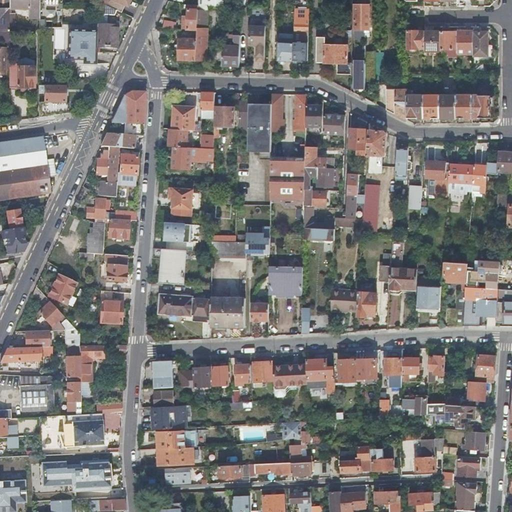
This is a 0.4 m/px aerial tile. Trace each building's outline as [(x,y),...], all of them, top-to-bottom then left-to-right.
[(9,8),(38,9),(38,0),(8,0),(9,2),(9,8)] [(38,27),(61,28),(61,0),(38,0),(38,9),(38,27)] [(115,11),(120,13),(126,0),(97,0),(97,2),(115,11)] [(196,60),(196,64),(200,64),(200,60),(206,60),(207,11),(223,11),(223,0),(198,0),(198,5),(197,29),(197,39),(196,60)] [(97,2),(97,14),(114,15),(114,14),(115,11),(97,2)] [(354,30),(364,30),(368,30),(369,4),(354,3),(354,30)] [(187,29),(197,29),(198,5),(188,4),(188,16),(187,29)] [(9,13),(9,8),(0,8),(0,7),(0,42),(4,42),(4,49),(0,49),(0,72),(4,73),(4,67),(8,67),(9,32),(9,20),(9,13)] [(293,59),(307,59),(308,12),(294,12),(293,34),(293,59)] [(114,15),(97,14),(97,25),(113,25),(114,15)] [(96,30),(96,47),(115,47),(116,25),(113,25),(97,25),(96,30)] [(265,26),(249,25),(249,45),(258,46),(258,49),(256,51),(256,61),(264,61),(265,26)] [(95,65),(96,47),(96,30),(68,30),(68,60),(78,60),(78,65),(95,65)] [(354,39),(364,39),(364,30),(354,30),(354,39)] [(424,31),(406,31),(405,48),(424,48),(424,31)] [(440,31),(424,31),(424,48),(424,51),(440,51),(440,49),(440,31)] [(450,31),(440,31),(440,49),(456,49),(456,32),(450,31)] [(456,32),(456,49),(456,53),(472,53),(473,31),(462,31),(462,32),(456,32)] [(487,31),(473,31),(472,53),(472,56),(487,56),(487,31)] [(278,60),(293,61),(293,59),(293,34),(279,33),(278,60)] [(222,46),(222,65),(239,65),(240,36),(236,36),(236,44),(237,44),(237,46),(222,46)] [(320,36),(319,61),(334,62),(334,73),(348,74),(348,62),(346,62),(347,45),(324,45),(324,36),(320,36)] [(179,59),(196,60),(197,39),(179,38),(179,59)] [(27,87),(33,87),(33,61),(17,61),(17,67),(8,67),(8,88),(27,88),(27,87)] [(353,88),(364,88),(364,69),(362,69),(362,71),(359,71),(359,66),(353,66),(353,88)] [(64,86),(38,85),(38,93),(43,93),(43,101),(56,103),(64,103),(64,86)] [(406,88),(386,88),(386,109),(390,111),(406,119),(406,117),(406,95),(406,88)] [(105,181),(115,181),(117,147),(132,148),(133,135),(141,136),(141,128),(142,124),(143,92),(130,91),(122,95),(110,122),(123,123),(122,134),(105,133),(99,146),(107,146),(106,152),(106,159),(105,174),(105,181)] [(202,91),(202,100),(201,117),(214,117),(215,105),(215,92),(202,91)] [(249,128),(249,102),(249,92),(241,92),(241,100),(240,100),(240,128),(245,128),(249,128)] [(272,103),(271,128),(283,128),(283,118),(282,118),(282,93),(272,93),(272,103)] [(293,129),(306,129),(306,125),(306,104),(307,94),(295,94),(295,118),(293,118),(293,129)] [(422,95),(406,95),(406,117),(422,117),(422,95)] [(438,95),(422,95),(422,117),(439,117),(438,95)] [(455,95),(438,95),(439,117),(455,117),(455,95)] [(471,95),(455,95),(455,117),(471,117),(471,95)] [(487,95),(471,95),(471,117),(487,117),(489,116),(489,96),(487,95)] [(56,115),(56,103),(43,101),(38,101),(38,117),(56,115)] [(248,150),(271,150),(271,128),(272,103),(249,102),(249,128),(248,135),(248,150)] [(56,103),(56,115),(68,113),(68,103),(64,103),(56,103)] [(306,104),(306,125),(321,125),(321,104),(306,104)] [(174,105),(173,128),(188,129),(201,129),(201,120),(198,119),(194,119),(195,106),(174,105)] [(214,135),(214,136),(218,137),(219,126),(234,126),(234,106),(215,105),(214,117),(214,135)] [(324,114),(323,133),(344,133),(345,115),(324,114)] [(356,153),(365,154),(367,128),(349,127),(348,147),(356,147),(356,153)] [(170,128),(168,145),(174,145),(187,146),(188,129),(173,128),(170,128)] [(368,128),(367,153),(383,154),(385,152),(386,132),(383,129),(368,128)] [(200,147),(214,147),(214,136),(214,135),(201,135),(200,147)] [(0,199),(49,192),(47,177),(44,160),(41,137),(0,142),(0,199)] [(187,146),(174,145),(172,167),(190,168),(191,146),(187,146)] [(317,166),(332,167),(333,158),(316,157),(312,156),(312,146),(305,145),(305,156),(305,165),(317,166)] [(450,145),(450,155),(462,156),(463,145),(450,145)] [(207,159),(214,159),(214,147),(200,147),(195,146),(194,159),(194,160),(207,161),(207,159)] [(407,148),(397,147),(396,174),(406,175),(407,148)] [(511,171),(511,151),(498,150),(498,162),(487,161),(487,165),(486,169),(486,175),(497,175),(497,170),(511,171)] [(95,174),(105,174),(106,159),(106,152),(101,152),(101,159),(96,159),(95,174)] [(119,155),(118,173),(134,174),(136,156),(119,155)] [(304,188),(305,165),(305,156),(271,155),(270,198),(304,198),(304,188)] [(52,158),(44,160),(47,177),(54,175),(52,158)] [(446,162),(446,161),(426,160),(425,176),(428,176),(427,194),(447,195),(449,162),(446,162)] [(467,163),(450,162),(448,191),(463,192),(463,189),(464,182),(473,182),(474,164),(467,163)] [(487,165),(474,164),(473,182),(472,190),(485,191),(485,187),(486,175),(486,169),(487,165)] [(317,168),(317,166),(305,165),(304,188),(309,188),(309,180),(309,175),(317,175),(316,185),(332,186),(332,168),(317,168)] [(347,172),(346,190),(346,207),(345,217),(355,217),(355,202),(363,202),(364,193),(357,193),(358,173),(347,172)] [(92,195),(114,196),(115,181),(105,181),(105,183),(104,183),(104,186),(92,186),(92,195)] [(363,202),(362,218),(362,229),(375,230),(376,230),(379,184),(365,183),(364,193),(363,202)] [(420,200),(421,185),(410,184),(409,207),(420,207),(420,205),(420,200)] [(173,197),(172,214),(191,215),(192,189),(169,187),(169,197),(173,197)] [(325,204),(325,190),(310,190),(310,188),(309,188),(304,188),(304,198),(304,204),(325,204)] [(93,218),(103,218),(104,208),(106,209),(106,200),(94,199),(93,208),(86,208),(85,217),(93,218)] [(507,222),(511,221),(511,203),(508,204),(508,210),(503,209),(502,222),(507,223),(507,222)] [(335,224),(335,222),(328,221),(328,223),(312,222),(313,206),(304,205),(303,227),(334,228),(335,224)] [(8,229),(21,228),(18,210),(5,212),(8,229)] [(114,210),(114,219),(127,220),(135,220),(135,211),(114,210)] [(355,217),(345,217),(335,216),(335,222),(335,224),(354,225),(354,229),(356,230),(356,243),(361,243),(362,229),(362,218),(355,217)] [(127,220),(114,219),(103,218),(103,221),(108,221),(107,237),(126,238),(127,220)] [(101,254),(103,222),(93,222),(92,222),(92,227),(89,227),(89,234),(87,234),(86,252),(90,253),(101,254)] [(166,248),(185,249),(192,250),(192,248),(193,240),(190,240),(191,223),(165,222),(164,239),(167,239),(166,245),(166,248)] [(270,250),(270,227),(261,226),(261,233),(247,232),(247,241),(247,250),(253,250),(253,252),(263,252),(263,250),(270,250)] [(6,254),(23,251),(28,242),(23,242),(22,235),(23,235),(22,227),(21,228),(8,229),(4,230),(1,230),(0,230),(2,238),(4,238),(5,245),(4,245),(6,254)] [(334,239),(334,228),(303,227),(303,237),(323,238),(324,241),(331,241),(332,239),(334,239)] [(390,279),(389,287),(416,288),(416,283),(416,275),(417,267),(407,267),(408,260),(401,260),(402,237),(392,236),(391,263),(390,279)] [(469,237),(468,244),(481,245),(481,238),(469,237)] [(247,250),(247,241),(236,240),(212,240),(212,256),(246,257),(247,250)] [(164,248),(153,247),(152,257),(164,258),(164,248)] [(183,283),(185,249),(166,248),(164,248),(164,258),(162,281),(183,283)] [(125,255),(103,254),(103,258),(105,259),(107,261),(107,264),(106,264),(106,266),(105,269),(105,273),(105,280),(123,281),(124,264),(124,262),(125,260),(125,258),(125,255)] [(479,270),(478,286),(489,287),(490,272),(497,272),(498,270),(500,269),(501,264),(498,263),(498,261),(475,260),(474,269),(479,270)] [(443,276),(442,280),(466,281),(467,262),(444,261),(443,276)] [(380,279),(390,279),(391,263),(381,263),(380,279)] [(301,293),(302,266),(269,266),(269,293),(277,293),(294,293),(301,293)] [(64,304),(65,303),(69,295),(74,282),(56,274),(46,296),(64,304)] [(416,275),(416,283),(425,283),(425,279),(426,275),(416,275)] [(439,308),(440,286),(418,286),(417,307),(439,308)] [(463,314),(462,325),(495,325),(495,321),(497,301),(497,296),(498,288),(489,287),(478,286),(473,286),(465,286),(465,295),(477,296),(476,314),(463,314)] [(358,290),(332,288),(331,309),(356,311),(358,290)] [(511,288),(498,288),(497,296),(511,296),(511,288)] [(376,291),(358,290),(356,311),(356,313),(358,313),(358,315),(359,316),(365,316),(366,316),(366,313),(368,314),(368,313),(375,313),(376,291)] [(108,291),(99,291),(99,300),(113,301),(113,292),(108,291)] [(210,319),(211,298),(161,294),(159,311),(192,314),(192,320),(208,321),(208,318),(210,319)] [(69,295),(65,303),(70,305),(74,297),(69,295)] [(245,297),(211,296),(211,298),(210,319),(210,325),(245,326),(246,297),(245,297)] [(113,301),(99,300),(98,322),(120,323),(121,301),(113,301)] [(511,301),(497,301),(495,321),(511,321),(511,301)] [(78,345),(78,333),(65,319),(61,323),(58,319),(61,316),(48,302),(37,312),(50,326),(50,330),(64,330),(64,346),(78,345)] [(269,308),(269,303),(252,302),(252,319),(269,319),(269,308)] [(448,311),(448,325),(462,325),(463,314),(463,312),(448,311)] [(47,330),(24,331),(24,347),(40,346),(48,346),(47,330)] [(75,377),(79,376),(78,357),(78,345),(64,346),(64,357),(65,377),(75,377)] [(88,357),(88,351),(88,345),(78,345),(78,357),(79,376),(79,379),(79,382),(87,381),(89,381),(88,357)] [(24,347),(6,348),(0,360),(0,362),(37,362),(37,354),(37,350),(40,350),(40,346),(24,347)] [(486,381),(493,382),(495,356),(478,354),(476,374),(477,374),(477,376),(472,376),(472,380),(486,381)] [(428,380),(434,380),(435,372),(443,373),(444,355),(434,355),(434,356),(429,356),(428,369),(428,380)] [(376,357),(357,358),(357,377),(376,376),(376,357)] [(401,385),(401,357),(385,357),(385,366),(382,366),(382,368),(385,368),(385,376),(389,376),(389,386),(401,385)] [(403,357),(402,381),(408,381),(408,377),(407,377),(407,372),(418,372),(418,369),(421,369),(421,365),(418,365),(418,357),(403,357)] [(335,392),(334,366),(327,367),(326,358),(306,359),(306,363),(307,379),(307,383),(307,387),(326,386),(326,392),(335,392)] [(357,377),(357,358),(339,358),(340,380),(357,380),(357,377)] [(154,361),(155,386),(173,385),(172,365),(176,365),(176,360),(154,361)] [(254,388),(262,388),(262,380),(272,379),(271,360),(253,361),(253,363),(254,380),(254,388)] [(243,380),(251,380),(251,363),(235,364),(236,383),(243,383),(243,380)] [(288,384),(307,383),(307,379),(306,363),(273,364),(274,388),(285,388),(288,384)] [(213,366),(214,384),(228,383),(227,365),(213,366)] [(189,384),(195,384),(196,385),(211,384),(209,366),(194,367),(195,369),(189,370),(189,384)] [(179,370),(180,385),(189,384),(189,370),(179,370)] [(50,376),(18,375),(20,410),(54,409),(52,376),(50,376)] [(484,399),(486,381),(472,380),(469,380),(468,397),(473,397),(473,399),(484,399)] [(79,387),(79,382),(75,381),(65,382),(65,410),(74,410),(80,409),(79,387)] [(155,391),(156,405),(174,404),(173,390),(155,391)] [(402,414),(427,413),(427,403),(427,397),(416,396),(416,398),(403,398),(402,414)] [(457,404),(457,397),(446,396),(446,402),(445,404),(457,404)] [(380,416),(388,415),(388,398),(384,398),(380,398),(380,416)] [(436,402),(427,403),(427,413),(437,413),(445,412),(445,404),(436,404),(436,402)] [(152,406),(153,428),(183,426),(182,404),(179,404),(174,404),(156,405),(152,406)] [(475,417),(475,406),(460,405),(457,404),(445,404),(445,412),(444,421),(455,421),(455,424),(464,425),(464,421),(467,421),(468,416),(475,417)] [(0,409),(0,418),(11,417),(10,409),(0,409)] [(65,446),(80,445),(84,445),(102,444),(101,412),(98,413),(80,414),(75,414),(63,415),(65,446)] [(444,422),(444,421),(445,412),(437,413),(437,422),(444,422)] [(0,434),(14,433),(13,417),(11,417),(0,418),(0,434)] [(282,437),(282,439),(293,437),(301,436),(300,420),(281,422),(282,437)] [(306,443),(322,442),(322,436),(308,437),(307,420),(305,420),(300,420),(301,436),(302,443),(304,443),(306,443)] [(157,431),(158,448),(193,446),(197,446),(196,429),(157,431)] [(196,429),(197,446),(206,445),(205,429),(196,429)] [(484,449),(485,432),(478,431),(466,430),(465,443),(463,443),(462,448),(484,449)] [(17,446),(17,436),(6,436),(6,447),(17,446)] [(442,450),(443,448),(443,437),(423,438),(422,438),(423,456),(415,456),(416,470),(435,469),(434,449),(442,450)] [(369,448),(368,440),(357,441),(358,454),(358,459),(340,459),(340,471),(359,470),(370,470),(370,469),(369,459),(369,448)] [(289,444),(290,462),(292,461),(310,461),(310,455),(300,455),(299,447),(304,447),(304,443),(302,443),(289,444)] [(193,446),(158,448),(159,464),(194,462),(193,446)] [(381,447),(369,448),(369,459),(372,458),(372,469),(391,468),(390,457),(382,457),(381,447)] [(476,466),(478,467),(479,458),(459,456),(458,474),(475,475),(476,466)] [(41,463),(42,486),(71,485),(72,491),(109,490),(106,460),(79,461),(80,465),(65,465),(64,462),(41,463)] [(256,471),(258,471),(282,470),(283,470),(284,473),(289,472),(292,472),(292,461),(290,462),(273,462),(263,463),(256,463),(256,471)] [(292,461),(292,472),(292,474),(312,473),(311,461),(310,461),(292,461)] [(249,463),(220,465),(220,476),(250,476),(249,463)] [(249,463),(250,476),(258,475),(258,471),(256,471),(256,463),(249,463)] [(200,469),(200,478),(207,478),(207,465),(197,466),(197,469),(200,469)] [(190,472),(190,466),(163,467),(156,468),(156,474),(167,474),(167,483),(191,482),(190,472)] [(0,511),(14,511),(14,502),(24,502),(24,480),(0,481),(0,511)] [(460,508),(474,509),(474,492),(476,492),(476,482),(458,482),(456,508),(460,508)] [(341,511),(341,492),(340,490),(330,490),(331,494),(331,500),(331,511),(341,511)] [(375,491),(376,504),(379,504),(379,501),(385,501),(386,505),(390,505),(390,510),(399,509),(398,490),(375,491)] [(251,497),(251,491),(245,491),(245,494),(234,494),(234,500),(233,500),(233,511),(232,511),(245,511),(246,511),(251,511),(251,497)] [(291,501),(298,501),(298,504),(298,505),(301,505),(301,511),(311,511),(311,501),(311,500),(311,491),(299,491),(294,491),(290,491),(291,501)] [(357,503),(357,507),(366,506),(365,491),(341,492),(341,511),(352,511),(352,503),(357,503)] [(423,510),(428,510),(433,509),(433,504),(432,491),(409,492),(410,504),(414,503),(414,506),(418,506),(418,510),(423,510)] [(283,511),(284,511),(283,493),(263,494),(264,511),(283,511)] [(98,501),(99,511),(124,509),(123,499),(98,501)] [(51,501),(51,511),(69,511),(69,500),(51,501)] [(311,500),(311,501),(311,511),(321,511),(321,500),(311,500)] [(99,511),(98,501),(79,502),(80,511),(99,511)] [(155,507),(155,511),(181,511),(181,501),(168,501),(168,507),(155,507)]
